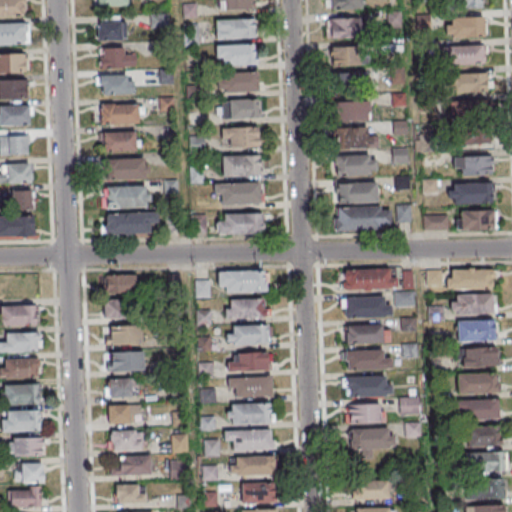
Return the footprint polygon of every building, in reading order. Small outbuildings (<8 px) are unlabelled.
[(0,0),(0,17),(25,17),(25,0),(0,0)] [(151,27),(168,27),(168,15),(151,15),(151,27)] [(326,18),(326,38),(360,38),(360,18),(326,18)] [(484,38),(484,18),(446,18),(446,38),(484,38)] [(215,39),(253,39),(253,19),(215,19),(215,39)] [(96,41),(126,41),(126,21),(96,21),(96,41)] [(0,46),(29,46),(28,24),(0,24),(0,46)] [(256,65),(256,45),(216,45),(216,65),(256,65)] [(99,68),(130,68),(130,47),(99,47),(99,68)] [(330,47),(330,66),(366,66),(366,56),(360,56),(360,47),(330,47)] [(443,65),(481,65),(481,47),(443,47),(443,65)] [(25,55),(0,55),(0,74),(25,74),(25,55)] [(258,73),(218,73),(218,92),(258,92),(258,73)] [(330,74),(331,91),(368,90),(367,73),(330,74)] [(132,94),(132,74),(97,74),(97,94),(132,94)] [(451,75),(451,92),(489,92),(489,75),(451,75)] [(0,80),(0,99),(26,99),(26,81),(0,80)] [(402,94),(392,95),(393,105),(403,105),(402,94)] [(160,110),(173,110),(172,98),(159,99),(160,110)] [(258,99),(223,99),(223,118),(258,118),(258,99)] [(369,101),(338,101),(338,120),(369,120),(369,101)] [(99,103),(99,123),(140,123),(140,103),(99,103)] [(0,126),(30,126),(30,107),(0,106),(0,126)] [(461,124),(461,145),(490,145),(490,124),(461,124)] [(222,147),(261,147),(261,127),(222,127),(222,147)] [(372,148),(372,127),(336,127),(336,148),(372,148)] [(137,150),(137,131),(102,131),(102,150),(137,150)] [(0,155),(27,156),(27,138),(0,137),(0,155)] [(417,150),(429,150),(429,137),(417,137),(417,150)] [(406,163),(406,148),(392,148),(392,163),(406,163)] [(335,154),(335,174),(376,174),(376,154),(335,154)] [(259,175),(259,155),(222,155),(222,175),(259,175)] [(491,156),(454,156),(454,174),(491,174),(491,156)] [(147,179),(147,158),(105,158),(105,179),(147,179)] [(5,186),(32,183),(29,163),(2,166),(5,186)] [(164,180),(164,194),(176,194),(176,180),(164,180)] [(220,196),(221,205),(262,203),(261,182),(214,184),(214,196),(220,196)] [(376,202),(376,182),(335,182),(335,202),(376,202)] [(491,203),(491,183),(450,183),(450,203),(491,203)] [(103,208),(148,208),(148,186),(102,187),(103,208)] [(396,222),(410,222),(410,204),(396,204),(396,222)] [(390,207),(336,206),(336,229),(390,230),(390,207)] [(496,229),(496,210),(456,210),(456,229),(496,229)] [(262,233),(262,213),(217,213),(217,233),(262,233)] [(149,225),(156,225),(156,215),(105,215),(105,235),(149,235),(149,225)] [(447,229),(447,215),(423,215),(423,229),(447,229)] [(0,217),(0,236),(33,235),(32,217),(0,217)] [(204,230),(204,217),(194,217),(194,230),(204,230)] [(176,225),(166,226),(166,233),(176,233),(176,225)] [(349,269),(388,268),(388,289),(350,290),(349,269)] [(426,269),(440,269),(441,283),(426,283),(426,269)] [(491,269),(447,269),(447,288),(491,288),(491,269)] [(224,271),(263,270),(263,291),(225,292),(224,271)] [(412,286),(412,271),(404,271),(404,286),(412,286)] [(104,294),(135,294),(135,275),(104,275),(104,294)] [(399,291),(413,291),(414,305),(399,305),(399,291)] [(450,294),(450,313),(494,313),(494,294),(450,294)] [(344,296),(383,295),(383,304),(390,304),(390,315),(383,315),(383,317),(345,318),(344,296)] [(264,299),(224,299),(224,318),(264,318),(264,299)] [(127,318),(127,300),(104,300),(104,318),(127,318)] [(0,304),(0,325),(35,326),(35,305),(0,304)] [(428,306),(442,305),(443,319),(428,319),(428,306)] [(400,317),(414,316),(415,330),(400,331),(400,317)] [(494,320),(456,320),(456,341),(494,341),(494,320)] [(343,323),(381,322),(382,343),(343,344),(343,323)] [(141,344),(141,325),(108,325),(108,344),(141,344)] [(225,325),(225,343),(267,343),(267,325),(225,325)] [(4,333),(37,332),(38,351),(5,353),(4,333)] [(196,337),(210,336),(211,350),(196,351),(196,337)] [(401,343),(416,342),(416,356),(402,357),(401,343)] [(344,349),(382,348),(383,357),(391,357),(391,369),(346,370),(346,361),(344,361),(344,349)] [(458,348),(458,367),(495,367),(495,348),(458,348)] [(142,350),(143,369),(106,371),(106,362),(110,361),(110,352),(142,350)] [(228,352),(266,351),(267,370),(229,372),(228,352)] [(3,359),(36,357),(37,377),(4,378),(3,359)] [(198,364),(212,363),(213,377),(198,377),(198,364)] [(498,373),(457,373),(457,394),(498,393),(498,373)] [(345,376),(384,374),(384,383),(391,383),(391,395),(348,397),(348,387),(345,387),(345,376)] [(231,377),(270,375),(270,394),(232,396),(231,377)] [(137,397),(137,379),(104,379),(104,397),(137,397)] [(4,385),(36,383),(37,403),(5,404),(4,385)] [(200,388),(215,387),(215,401),(201,402),(200,388)] [(171,398),(184,398),(184,388),(171,388),(171,398)] [(398,397),(418,396),(419,413),(399,414),(398,397)] [(497,399),(459,399),(459,418),(497,418),(497,399)] [(230,404),(269,402),(270,422),(231,423),(230,404)] [(383,423),(383,404),(345,404),(345,423),(383,423)] [(129,414),(139,414),(139,405),(107,405),(107,424),(129,424),(129,414)] [(7,410),(39,409),(40,428),(7,430),(7,410)] [(171,412),(186,411),(186,425),(172,426),(171,412)] [(199,416),(214,415),(214,429),(200,429),(199,416)] [(404,423),(419,422),(419,436),(405,437),(404,423)] [(465,445),(500,445),(500,425),(465,425),(465,445)] [(348,428),(387,427),(387,436),(395,435),(396,447),(351,449),(351,439),(348,439),(348,428)] [(231,430),(270,429),(270,448),(232,450),(231,430)] [(140,451),(140,431),(108,431),(108,451),(140,451)] [(187,452),(187,433),(170,433),(170,452),(187,452)] [(8,437),(41,436),(41,455),(9,457),(8,437)] [(203,439),(218,439),(218,453),(204,453),(203,439)] [(464,451),(464,471),(507,471),(507,451),(464,451)] [(115,456),(148,454),(149,474),(116,475),(115,456)] [(234,456),(273,454),(274,474),(235,475),(234,456)] [(169,479),(187,479),(187,460),(169,460),(169,479)] [(42,464),(15,464),(15,483),(42,483),(42,464)] [(503,499),(503,479),(464,479),(464,499),(503,499)] [(388,500),(388,481),(350,481),(350,500),(388,500)] [(241,502),(274,502),(274,483),(241,483),(241,502)] [(145,484),(114,484),(114,503),(145,503),(145,484)] [(40,507),(40,489),(9,489),(9,507),(40,507)] [(202,492),(216,492),(217,505),(202,506),(202,492)] [(176,494),(190,494),(191,508),(176,508),(176,494)]
